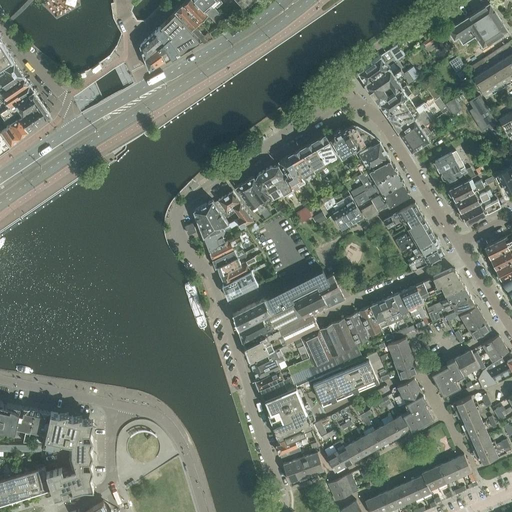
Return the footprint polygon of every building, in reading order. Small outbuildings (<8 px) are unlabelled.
[(209,22),(214,28),(219,25),(214,20),(195,0),(186,0),(183,3),(199,21),(204,16),(209,22)] [(212,4),(208,0),(195,0),(214,20),(221,14),(217,10),(214,6),(212,4)] [(236,0),(246,10),(253,2),(256,0),(236,0)] [(451,34),(448,36),(450,41),(454,38),(454,39),(458,37),(463,44),(467,41),(474,52),(508,30),(491,2),(448,30),(451,34)] [(175,11),(201,40),(204,44),(209,41),(195,25),(199,21),(183,3),(183,4),(181,5),(177,9),(175,11)] [(177,43),(176,44),(181,52),(201,40),(175,11),(161,25),(177,43)] [(155,31),(154,32),(164,42),(161,44),(172,56),(171,56),(172,58),(181,52),(176,44),(177,43),(161,25),(160,26),(159,26),(155,29),(156,30),(155,31)] [(148,37),(148,38),(146,39),(146,38),(144,40),(145,40),(140,45),(145,58),(145,59),(161,44),(164,42),(154,32),(148,37)] [(439,32),(424,42),(427,46),(438,39),(441,43),(444,41),(439,32)] [(0,66),(13,58),(10,52),(10,53),(5,45),(3,42),(1,39),(0,39),(0,66)] [(509,41),(501,47),(502,50),(511,44),(509,41)] [(161,44),(145,59),(150,69),(165,60),(171,56),(172,56),(161,44)] [(358,70),(366,81),(365,82),(394,62),(405,55),(398,44),(395,45),(395,46),(390,49),(387,51),(387,50),(386,51),(387,51),(382,54),(381,55),(358,70)] [(501,47),(492,52),(494,55),(502,50),(501,47)] [(492,52),(484,57),(486,60),(494,55),(492,52)] [(458,55),(449,61),(456,71),(465,66),(458,55)] [(484,57),(476,62),(478,65),(486,60),(484,57)] [(511,65),(507,57),(498,62),(511,82),(511,80),(511,65)] [(13,58),(0,66),(0,92),(24,76),(25,75),(13,58)] [(371,90),(370,90),(373,94),(379,102),(407,83),(413,79),(407,70),(404,73),(400,67),(398,69),(394,62),(365,82),(371,90)] [(476,62),(468,67),(470,70),(478,65),(476,62)] [(498,62),(490,67),(503,87),(511,82),(498,62)] [(490,67),(482,72),(494,92),(503,87),(490,67)] [(465,68),(457,73),(462,80),(470,75),(465,68)] [(482,72),(474,77),(486,97),(494,92),(482,72)] [(0,97),(2,101),(0,102),(0,112),(33,89),(34,89),(29,82),(25,76),(24,76),(0,92),(0,97)] [(407,94),(412,91),(407,83),(379,102),(380,102),(387,113),(408,95),(407,94)] [(394,122),(398,128),(418,113),(439,96),(432,84),(427,87),(433,97),(423,104),(418,107),(418,108),(417,108),(408,95),(387,113),(388,113),(394,122)] [(475,85),(466,90),(469,94),(478,89),(475,85)] [(23,115),(20,117),(28,130),(50,114),(33,89),(0,112),(0,113),(5,120),(19,110),(23,115)] [(479,94),(469,101),(473,107),(469,109),(475,119),(482,130),(488,126),(490,128),(498,124),(496,121),(479,94)] [(454,97),(446,103),(454,115),(461,110),(457,104),(458,103),(457,102),(454,97)] [(510,99),(502,104),(504,107),(511,102),(510,99)] [(502,104),(494,109),(495,112),(504,107),(502,104)] [(418,113),(398,128),(405,139),(426,125),(418,113)] [(511,120),(508,113),(499,118),(510,138),(511,137),(511,120)] [(19,117),(10,123),(20,137),(28,130),(20,117),(19,117)] [(10,123),(1,130),(11,144),(20,137),(10,123)] [(346,128),(343,130),(354,150),(358,148),(360,152),(359,152),(360,152),(380,141),(379,140),(371,134),(369,132),(357,125),(356,125),(356,126),(355,125),(351,124),(351,125),(346,128)] [(426,125),(405,139),(412,149),(423,143),(434,136),(426,125)] [(334,135),(331,137),(342,157),(354,150),(343,130),(342,129),(339,128),(334,131),(334,133),(334,135)] [(0,152),(11,145),(11,144),(1,130),(0,131),(0,130),(0,152)] [(330,167),(329,164),(339,158),(325,134),(313,141),(327,165),(332,173),(334,172),(330,167)] [(318,174),(317,171),(327,165),(313,141),(301,148),(315,172),(320,180),(322,179),(318,173),(318,174)] [(380,141),(360,152),(365,162),(362,164),(366,171),(369,169),(389,158),(389,157),(380,142),(380,141)] [(301,148),(289,155),(303,179),(304,179),(305,182),(308,187),(310,186),(307,180),(306,180),(305,178),(315,172),(301,148)] [(442,172),(441,176),(443,180),(446,181),(447,181),(447,182),(464,173),(467,180),(471,177),(461,158),(456,161),(452,152),(435,161),(440,170),(441,169),(442,172)] [(294,188),(305,182),(304,179),(303,179),(289,155),(280,160),(282,164),(279,165),(289,181),(299,197),(300,196),(297,190),(296,190),(294,188)] [(391,161),(389,158),(390,158),(389,158),(369,169),(366,171),(370,179),(374,177),(376,181),(397,169),(396,168),(395,166),(394,165),(392,163),(391,161)] [(271,166),(266,168),(269,172),(270,171),(279,187),(289,181),(279,165),(279,166),(278,165),(271,166)] [(499,175),(495,177),(498,182),(501,180),(508,193),(509,192),(509,193),(511,193),(511,192),(511,174),(509,167),(498,173),(499,175)] [(259,173),(255,179),(261,188),(268,193),(279,187),(270,171),(269,172),(266,168),(259,173)] [(403,180),(397,170),(397,169),(376,181),(373,183),(377,191),(380,189),(382,192),(383,192),(403,181),(403,180)] [(268,193),(261,188),(255,179),(254,176),(245,181),(262,205),(263,204),(265,208),(266,207),(267,208),(270,205),(268,201),(267,202),(264,198),(269,195),(268,193)] [(449,189),(449,191),(450,194),(452,195),(453,194),(456,199),(477,189),(487,184),(485,179),(482,181),(481,179),(474,183),(471,177),(467,180),(450,188),(451,189),(449,189)] [(245,181),(236,186),(254,211),(259,208),(261,212),(262,211),(265,217),(271,213),(267,208),(266,207),(265,208),(263,204),(262,205),(245,181)] [(382,192),(371,199),(378,211),(410,193),(403,181),(383,192),(382,192)] [(456,199),(456,200),(455,201),(454,202),(456,205),(458,206),(459,205),(462,210),(482,200),(483,200),(493,195),(490,190),(487,192),(487,190),(479,194),(477,189),(456,199)] [(233,190),(218,199),(227,210),(229,213),(235,209),(234,205),(241,201),(235,193),(233,190)] [(359,208),(350,193),(347,196),(350,201),(346,203),(355,220),(363,216),(359,208)] [(328,194),(321,198),(324,203),(331,199),(328,194)] [(333,198),(324,203),(328,210),(333,206),(335,209),(332,212),(341,228),(348,224),(336,202),(333,198)] [(343,198),(336,202),(348,224),(355,220),(346,203),(343,198)] [(230,222),(229,221),(223,213),(213,199),(196,209),(195,211),(204,236),(225,227),(224,225),(230,222)] [(370,199),(359,205),(366,218),(378,211),(371,199),(370,199)] [(461,212),(460,213),(461,217),(463,217),(464,216),(467,222),(501,205),(498,200),(493,203),(492,201),(485,205),(483,200),(482,200),(462,210),(462,211),(461,212)] [(224,225),(225,227),(204,236),(205,237),(203,238),(205,243),(207,243),(209,250),(227,240),(225,235),(227,229),(240,221),(242,225),(254,219),(241,201),(234,205),(235,209),(240,216),(233,219),(229,221),(230,222),(224,225)] [(393,214),(384,219),(384,220),(388,227),(402,219),(419,209),(415,201),(397,211),(393,214)] [(308,209),(297,215),(301,222),(312,216),(308,209)] [(419,209),(402,219),(404,223),(407,227),(424,217),(419,209)] [(313,217),(317,224),(318,223),(320,222),(327,218),(323,211),(313,217)] [(405,234),(395,239),(399,245),(430,227),(424,217),(407,227),(411,234),(407,236),(405,234)] [(186,225),(185,226),(188,233),(189,234),(195,231),(196,230),(193,223),(192,223),(186,225)] [(430,227),(399,245),(402,251),(412,245),(411,243),(414,241),(418,247),(436,237),(430,227)] [(227,240),(209,249),(213,259),(237,248),(235,244),(242,240),(240,237),(239,234),(227,240)] [(484,247),(484,249),(485,252),(487,253),(488,252),(491,256),(491,257),(511,246),(511,236),(505,240),(504,237),(503,237),(485,246),(486,246),(486,247),(484,247)] [(416,255),(407,260),(409,263),(423,255),(440,245),(436,237),(418,247),(413,250),(416,255)] [(440,245),(409,263),(412,270),(424,265),(424,266),(424,265),(428,263),(445,253),(440,245)] [(511,246),(491,257),(493,261),(492,262),(491,264),(493,267),(494,267),(496,267),(511,259),(511,246)] [(218,265),(244,253),(242,249),(238,251),(237,248),(213,259),(213,260),(216,266),(215,266),(216,267),(218,265)] [(244,253),(218,265),(221,273),(245,261),(243,256),(245,255),(244,253)] [(497,273),(497,274),(498,277),(500,278),(501,277),(502,278),(511,273),(511,259),(496,267),(498,272),(497,273)] [(245,261),(221,273),(225,283),(248,271),(250,270),(246,261),(246,260),(245,261)] [(268,295),(275,309),(295,300),(329,282),(327,276),(322,268),(320,269),(285,287),(268,295)] [(455,269),(451,268),(433,276),(433,277),(429,278),(423,281),(427,289),(432,286),(433,288),(434,287),(459,276),(455,269)] [(189,269),(180,272),(199,334),(211,330),(207,318),(205,311),(193,274),(189,269)] [(225,283),(222,284),(223,285),(227,298),(255,285),(258,283),(252,269),(250,270),(248,271),(225,283)] [(502,279),(508,288),(511,285),(511,273),(502,278),(502,279)] [(329,282),(295,300),(303,317),(304,318),(314,314),(323,309),(345,299),(332,274),(327,276),(329,282)] [(427,291),(429,295),(443,288),(445,293),(446,293),(464,285),(459,276),(434,287),(433,288),(432,286),(427,289),(426,289),(427,291)] [(423,281),(416,284),(420,294),(427,291),(426,289),(427,289),(423,281)] [(416,284),(408,288),(420,313),(422,319),(427,317),(421,304),(424,302),(420,294),(416,284)] [(448,298),(426,308),(428,312),(445,305),(470,293),(464,285),(446,293),(448,298)] [(408,288),(401,291),(409,309),(412,308),(415,315),(420,313),(408,288)] [(401,291),(393,295),(403,318),(404,319),(409,318),(405,311),(409,309),(401,291)] [(445,305),(428,312),(432,321),(437,319),(435,315),(439,313),(439,312),(453,306),(455,311),(475,302),(470,293),(445,305)] [(254,303),(233,313),(238,328),(262,316),(272,311),(272,312),(275,310),(275,309),(268,295),(254,303)] [(393,295),(385,298),(396,321),(403,318),(393,295)] [(385,298),(378,301),(388,325),(396,321),(385,298)] [(245,346),(245,347),(250,360),(273,349),(268,338),(278,333),(276,330),(303,317),(295,300),(275,309),(275,310),(272,312),(272,311),(262,316),(238,328),(243,341),(245,346)] [(378,301),(370,305),(381,328),(388,325),(378,301)] [(460,314),(465,322),(481,312),(476,304),(460,314)] [(370,305),(359,310),(361,315),(359,316),(368,334),(369,334),(370,335),(381,330),(381,328),(370,305)] [(359,316),(357,311),(344,317),(357,344),(369,337),(368,334),(359,316)] [(465,322),(470,330),(486,320),(481,312),(465,322)] [(303,317),(276,330),(278,333),(280,338),(281,338),(284,344),(300,336),(305,334),(319,328),(313,314),(314,314),(304,318),(303,317)] [(332,322),(344,350),(349,362),(360,357),(362,356),(357,344),(344,317),(332,322)] [(486,320),(470,330),(474,338),(490,328),(486,320)] [(349,362),(344,350),(332,322),(319,328),(332,356),(337,367),(341,366),(349,362)] [(332,356),(319,328),(305,334),(300,336),(300,337),(304,344),(307,351),(309,357),(311,356),(314,364),(332,356)] [(384,336),(386,340),(394,337),(392,332),(384,336)] [(483,343),(487,351),(503,342),(499,334),(483,343)] [(300,337),(290,342),(293,349),(304,344),(300,337)] [(388,343),(391,352),(409,345),(406,337),(388,343)] [(508,350),(503,342),(487,351),(492,360),(508,350)] [(391,352),(394,360),(412,354),(409,345),(391,352)] [(250,360),(250,361),(257,379),(280,369),(287,366),(284,359),(285,359),(279,346),(250,360)] [(471,349),(463,353),(472,370),(480,365),(479,364),(471,349)] [(307,351),(300,354),(302,359),(309,357),(307,351)] [(483,370),(478,379),(483,388),(497,383),(496,382),(496,383),(494,379),(501,376),(511,370),(511,351),(501,358),(493,362),(494,363),(490,364),(485,368),(483,370)] [(463,353),(455,357),(464,374),(472,370),(463,353)] [(394,360),(398,369),(415,362),(412,354),(394,360)] [(257,379),(255,380),(259,388),(259,389),(259,388),(261,388),(314,364),(311,356),(309,357),(302,359),(287,366),(289,370),(282,373),(280,369),(257,379)] [(328,372),(327,371),(337,367),(332,356),(314,364),(261,388),(265,398),(295,385),(303,382),(305,381),(305,382),(306,381),(316,376),(316,377),(317,376),(326,372),(327,372),(328,372)] [(455,357),(446,362),(448,364),(432,373),(444,395),(445,394),(447,399),(462,391),(456,378),(464,374),(455,357)] [(369,358),(358,363),(368,387),(378,382),(379,382),(369,358)] [(415,362),(398,369),(401,377),(418,371),(415,362)] [(358,363),(346,368),(357,392),(368,387),(358,363)] [(346,368),(335,372),(345,396),(357,392),(346,368)] [(335,372),(324,377),(334,401),(345,396),(335,372)] [(398,385),(402,393),(418,384),(414,376),(398,385)] [(324,377),(313,382),(323,406),(334,401),(324,377)] [(267,404),(270,411),(269,412),(268,412),(272,422),(273,424),(278,435),(279,435),(279,436),(309,423),(310,425),(312,425),(313,424),(311,420),(301,394),(313,389),(309,380),(309,381),(304,383),(303,382),(295,385),(265,398),(267,404)] [(387,384),(372,393),(375,397),(390,389),(387,384)] [(418,384),(402,393),(406,401),(423,392),(418,384)] [(425,402),(428,401),(423,392),(406,401),(411,409),(403,414),(411,428),(412,430),(434,418),(425,402)] [(387,395),(382,398),(386,405),(391,402),(387,395)] [(477,408),(480,407),(477,401),(474,402),(471,395),(453,403),(462,423),(480,415),(477,408)] [(382,398),(377,401),(381,408),(386,405),(382,398)] [(0,426),(5,428),(5,427),(16,429),(16,425),(21,405),(0,400),(0,426)] [(358,401),(352,405),(355,410),(356,410),(359,415),(361,418),(367,415),(365,412),(364,412),(358,401)] [(21,405),(16,425),(26,427),(24,441),(29,441),(31,428),(36,408),(21,405)] [(494,410),(497,415),(502,412),(499,407),(494,410)] [(36,408),(31,428),(38,430),(34,444),(35,444),(42,444),(51,411),(36,408)] [(46,436),(43,448),(43,449),(67,441),(69,442),(72,442),(72,452),(76,466),(63,470),(62,466),(47,471),(52,488),(54,496),(60,494),(71,495),(70,491),(74,490),(81,487),(85,486),(94,486),(91,474),(93,467),(91,459),(93,452),(91,445),(93,437),(91,430),(94,418),(85,418),(81,418),(82,414),(73,416),(68,415),(69,411),(59,413),(51,411),(44,436),(46,436)] [(502,412),(497,415),(500,420),(505,417),(502,412)] [(403,414),(393,419),(401,433),(411,428),(403,414)] [(483,422),(480,415),(462,423),(470,443),(489,435),(486,428),(489,427),(486,420),(483,422)] [(393,419),(384,424),(392,438),(401,433),(393,419)] [(320,420),(315,423),(324,439),(329,436),(327,433),(320,420)] [(503,425),(506,430),(511,427),(508,422),(503,425)] [(278,435),(279,438),(281,442),(295,436),(295,437),(311,430),(310,425),(309,423),(279,436),(279,435),(278,435)] [(384,424),(374,429),(382,443),(392,438),(384,424)] [(374,429),(365,435),(373,449),(382,443),(374,429)] [(365,435),(355,440),(363,454),(373,449),(365,435)] [(489,435),(470,443),(473,449),(474,451),(475,453),(475,454),(476,456),(479,463),(491,458),(496,456),(498,455),(496,451),(504,447),(501,441),(496,443),(495,440),(492,441),(489,435)] [(297,441),(295,437),(295,436),(281,442),(276,444),(279,452),(303,443),(302,443),(307,441),(306,438),(297,441)] [(342,438),(333,444),(337,450),(336,450),(344,464),(354,459),(346,445),(342,438)] [(507,438),(501,440),(501,441),(504,447),(506,451),(511,449),(507,438)] [(355,440),(346,445),(354,459),(363,454),(355,440)] [(336,450),(327,456),(335,470),(344,464),(336,450)] [(318,451),(309,454),(315,472),(324,469),(318,451)] [(464,453),(456,457),(463,474),(472,470),(464,453)] [(309,454),(300,457),(307,475),(315,472),(309,454)] [(300,457),(292,460),(298,478),(307,475),(300,457)] [(456,457),(447,461),(455,478),(463,474),(456,457)] [(292,460),(283,463),(289,481),(298,478),(292,460)] [(447,461),(439,464),(446,481),(455,478),(447,461)] [(439,464),(430,468),(438,485),(446,481),(439,464)] [(45,465),(34,468),(41,491),(52,488),(47,471),(45,465)] [(34,468),(24,472),(31,495),(41,491),(34,468)] [(430,468),(422,472),(423,474),(430,489),(438,485),(430,468)] [(24,472),(14,475),(21,498),(31,495),(24,472)] [(328,482),(332,491),(355,481),(351,472),(328,482)] [(423,474),(415,477),(423,495),(431,491),(430,489),(423,474)] [(14,475),(3,478),(10,501),(21,498),(14,475)] [(415,477),(407,481),(414,498),(423,495),(415,477)] [(3,478),(0,478),(0,504),(10,501),(3,478)] [(355,481),(332,491),(336,499),(359,489),(355,481)] [(407,481),(399,485),(406,502),(414,498),(407,481)] [(399,485),(390,488),(398,506),(406,502),(399,485)] [(390,488),(382,492),(389,509),(398,506),(390,488)] [(382,492),(374,496),(380,511),(383,511),(389,509),(382,492)] [(380,511),(374,496),(365,499),(370,511),(380,511)] [(104,499),(83,511),(113,511),(111,508),(109,510),(104,499)] [(364,511),(356,499),(349,504),(353,511),(364,511)]
